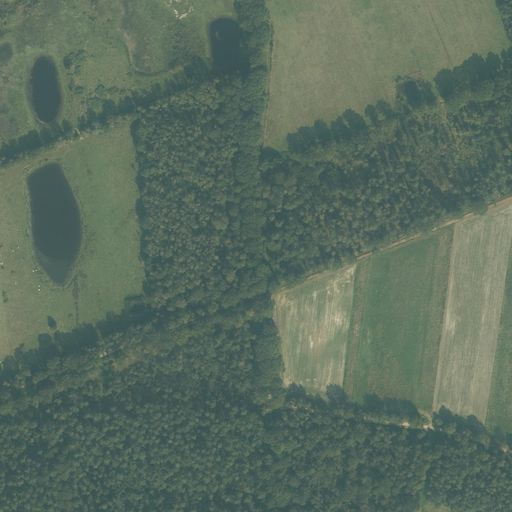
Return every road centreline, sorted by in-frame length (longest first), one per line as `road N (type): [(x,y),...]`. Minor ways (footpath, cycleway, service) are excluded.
road 1 (track): [(262,294),(0,393)]
road 2 (track): [(511,453),(456,433),(270,403)]
